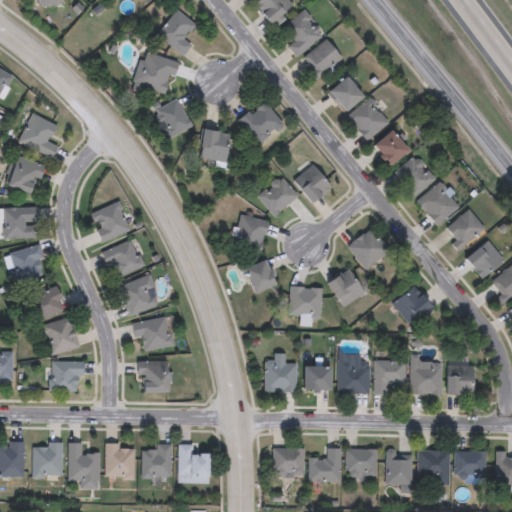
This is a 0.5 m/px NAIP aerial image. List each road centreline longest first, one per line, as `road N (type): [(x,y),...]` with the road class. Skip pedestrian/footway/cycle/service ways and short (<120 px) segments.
road 1 (tertiary): [(0,23),(105,122),(185,250),(231,380),(244,511)]
road 2 (residential): [(511,415),(494,335),(211,0)]
road 3 (residential): [(0,416),(511,424)]
road 4 (residential): [(113,135),(80,172),(71,227),(74,254),(112,345),(113,416)]
road 5 (secondary): [(360,0),(511,200)]
